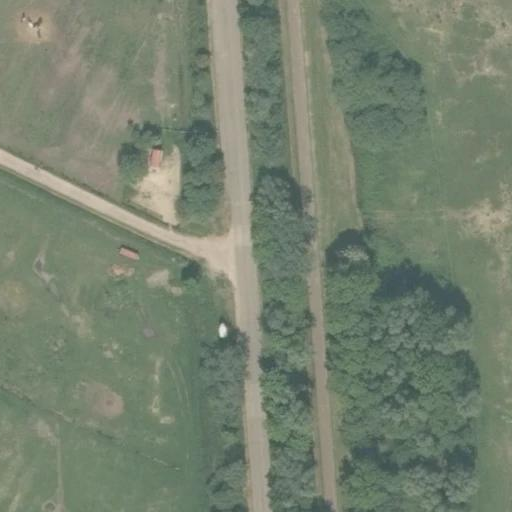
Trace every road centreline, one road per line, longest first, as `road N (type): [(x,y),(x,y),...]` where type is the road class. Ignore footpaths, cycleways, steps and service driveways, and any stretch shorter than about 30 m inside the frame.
road 1 (unknown): [(347,511),(333,292),(316,252),(317,111),(303,0)]
road 2 (unclassified): [(263,511),(224,0)]
road 3 (track): [(0,156),(178,242),(244,259)]
